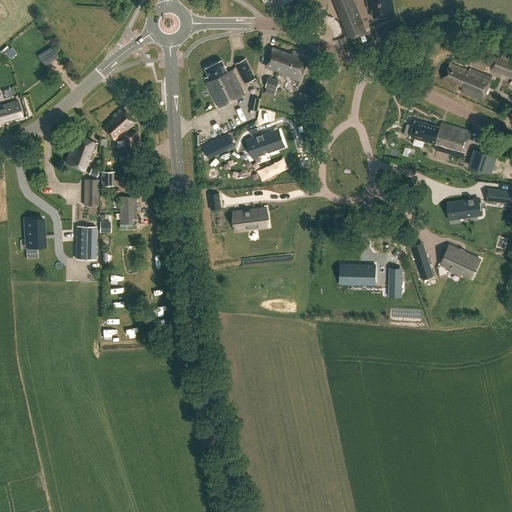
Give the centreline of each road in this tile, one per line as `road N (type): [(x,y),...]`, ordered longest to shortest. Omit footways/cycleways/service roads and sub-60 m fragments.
road 1 (primary): [(237,511),(188,268),(169,41)]
road 2 (residential): [(352,123),(323,151),(322,185),(336,200),(361,199),(372,187),(359,125)]
road 3 (tertiary): [(369,69),(276,25),(185,23)]
road 4 (tertiary): [(0,145),(45,121),(154,31)]
road 5 (tertiary): [(511,135),(369,69)]
